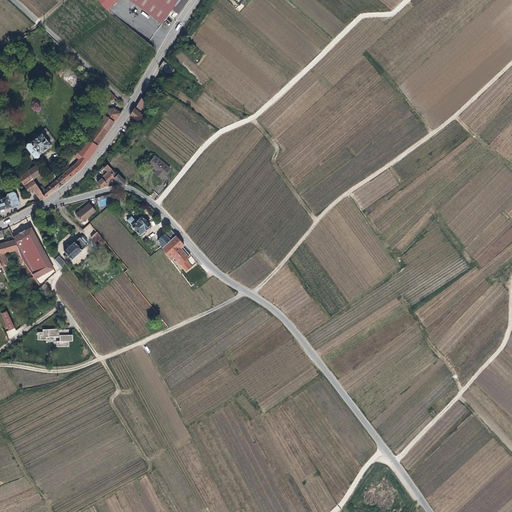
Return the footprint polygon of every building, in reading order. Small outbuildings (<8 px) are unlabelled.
[(178,14),(188,0),(98,0),(106,8),(114,0),(148,0),(167,15),(172,9),(178,14)] [(172,75),(175,72),(176,70),(163,61),(161,65),(166,68),(164,71),(169,75),(172,75)] [(115,97),(103,86),(97,93),(108,104),(115,97)] [(141,98),(136,108),(143,112),(148,102),(141,98)] [(135,108),(131,115),(138,121),(143,114),(135,108)] [(78,152),(88,159),(120,113),(115,109),(108,109),(91,134),(89,133),(88,134),(89,135),(78,152)] [(50,144),(55,140),(45,127),(40,132),(41,133),(50,144)] [(25,146),(34,158),(35,157),(37,158),(39,156),(39,154),(51,145),(50,144),(41,133),(30,142),(28,142),(26,143),(26,145),(25,146)] [(58,178),(63,184),(82,167),(88,159),(78,152),(75,156),(79,159),(77,161),(58,178)] [(157,168),(156,169),(154,172),(162,179),(170,168),(154,155),(148,163),(154,168),(155,167),(157,168)] [(98,182),(102,188),(103,187),(107,184),(108,185),(115,178),(119,184),(126,182),(116,172),(115,173),(107,164),(100,170),(104,174),(102,175),(104,178),(102,180),(101,180),(98,182)] [(36,165),(32,168),(38,176),(41,173),(36,165)] [(33,191),(40,200),(45,197),(39,188),(32,179),(27,172),(24,168),(21,170),(22,173),(21,174),(22,175),(19,177),(30,193),(33,191)] [(32,168),(27,172),(32,179),(34,178),(38,176),(32,168)] [(34,178),(32,179),(39,188),(41,187),(34,178)] [(55,181),(59,187),(63,184),(58,178),(55,181)] [(39,188),(45,197),(59,187),(55,181),(45,190),(42,186),(41,187),(39,188)] [(0,210),(10,207),(10,208),(19,205),(15,193),(14,193),(13,191),(7,193),(7,194),(6,195),(6,196),(7,197),(0,199),(0,210)] [(89,203),(82,209),(83,210),(76,215),(82,222),(96,211),(89,203)] [(132,216),(127,220),(140,236),(145,232),(144,231),(150,226),(143,217),(142,218),(140,217),(138,218),(138,221),(136,222),(132,216)] [(20,255),(23,261),(34,278),(52,270),(29,228),(23,231),(17,233),(17,234),(12,237),(13,240),(20,255)] [(106,242),(98,232),(94,235),(94,236),(92,238),(96,243),(99,241),(102,245),(106,242)] [(158,240),(163,246),(169,240),(164,234),(158,240)] [(163,246),(161,247),(170,258),(170,257),(172,255),(180,265),(191,256),(183,247),(184,245),(175,235),(169,240),(163,246)] [(64,251),(72,259),(82,250),(88,245),(81,236),(75,242),(74,241),(64,251)] [(0,264),(1,266),(1,267),(5,266),(9,265),(4,254),(14,251),(19,263),(23,261),(20,255),(13,240),(0,243),(0,264)] [(58,255),(55,259),(60,269),(61,269),(64,262),(64,261),(58,255)] [(5,266),(1,267),(11,288),(14,287),(5,266)] [(44,297),(50,291),(45,283),(39,289),(44,297)] [(1,314),(9,331),(15,328),(7,311),(1,314)] [(59,330),(59,329),(42,330),(42,332),(37,332),(37,340),(46,340),(46,337),(59,337),(59,341),(57,341),(57,347),(69,346),(69,341),(69,335),(68,329),(61,330),(59,330)]
